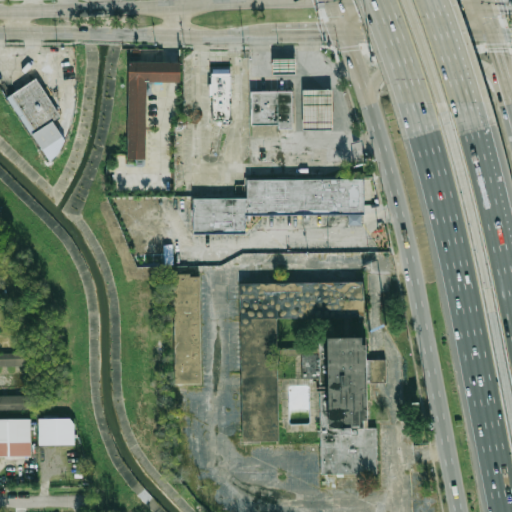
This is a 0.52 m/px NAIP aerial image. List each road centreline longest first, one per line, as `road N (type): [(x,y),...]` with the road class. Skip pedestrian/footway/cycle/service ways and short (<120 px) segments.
road 1 (primary): [(349,38),(399,198),(455,511)]
road 2 (motorway): [(415,101),(475,367),(495,511)]
road 3 (motorway): [(492,314),(442,104)]
road 4 (secondary): [(337,5),(137,8)]
road 5 (motorway): [(511,265),(466,103)]
road 6 (primary): [(511,93),(490,75),(383,83),(373,101)]
road 7 (secondary): [(482,2),(337,5)]
road 8 (secondary): [(349,38),(494,35)]
road 9 (secondary): [(134,36),(273,37)]
